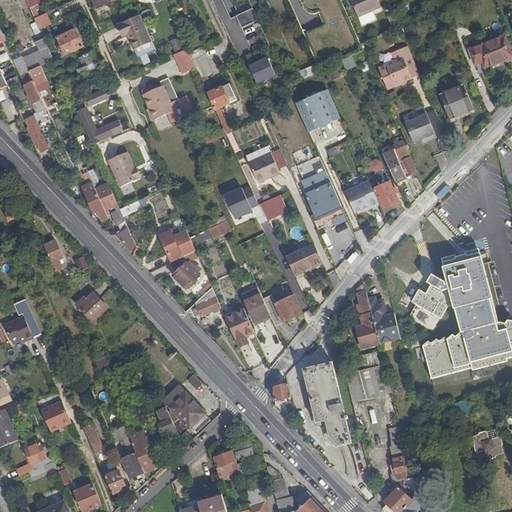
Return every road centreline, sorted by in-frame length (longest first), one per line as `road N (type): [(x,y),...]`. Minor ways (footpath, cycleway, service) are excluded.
road 1 (residential): [(246,402),(377,249),(511,113)]
road 2 (primary): [(0,143),(246,402)]
road 3 (residential): [(246,402),(128,511)]
road 4 (primary): [(246,402),(347,511)]
road 5 (unclassified): [(132,121),(79,0)]
